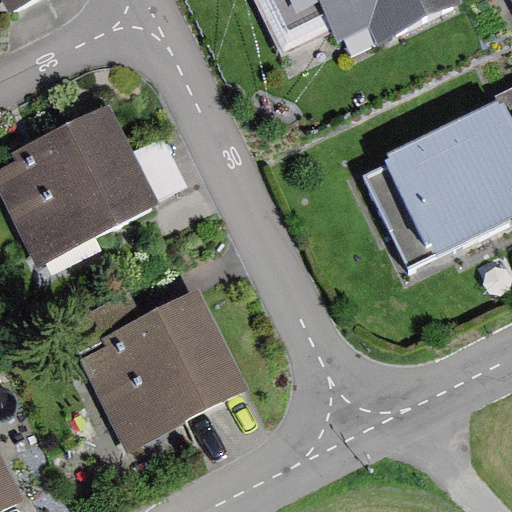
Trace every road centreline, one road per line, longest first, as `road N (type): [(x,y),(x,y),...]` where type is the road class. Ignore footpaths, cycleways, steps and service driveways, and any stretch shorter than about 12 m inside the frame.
road 1 (residential): [(360,435),(151,12)]
road 2 (residential): [(360,435),(206,511)]
road 3 (residential): [(151,12),(0,87)]
road 4 (residential): [(511,360),(360,435)]
road 5 (track): [(490,511),(465,490),(410,410)]
